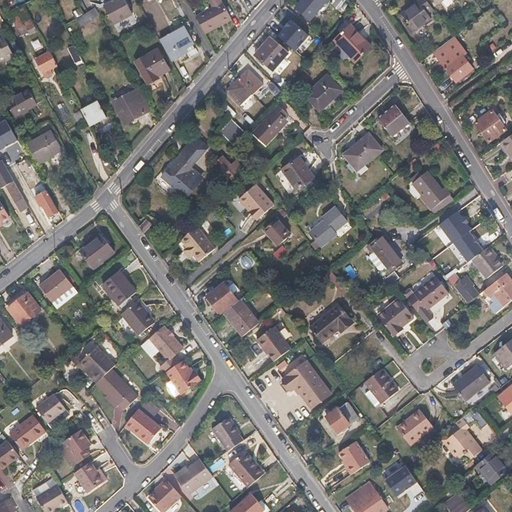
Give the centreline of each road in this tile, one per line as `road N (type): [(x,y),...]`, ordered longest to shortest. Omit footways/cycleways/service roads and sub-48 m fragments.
road 1 (residential): [(275,0),(105,199)]
road 2 (residential): [(105,199),(221,368)]
road 3 (residential): [(408,64),(511,232)]
road 4 (residential): [(221,368),(325,511)]
road 5 (residential): [(221,368),(204,409),(139,482)]
road 6 (residential): [(105,199),(0,282)]
road 7 (residential): [(467,352),(425,382),(412,359),(432,350),(457,355)]
